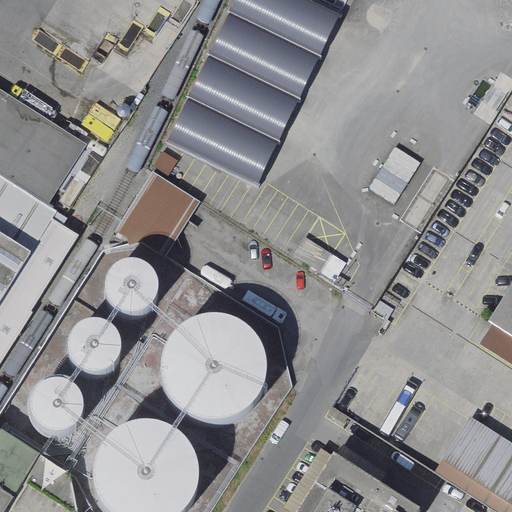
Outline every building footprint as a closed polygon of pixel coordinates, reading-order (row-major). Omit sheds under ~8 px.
[(0,0),(0,172),(55,207),(94,145),(0,86),(0,0)] [(312,0),(236,0),(167,143),(258,187),(278,145),(342,14),(312,0)] [(195,196),(208,175),(168,149),(154,170),(195,196)] [(0,324),(68,218),(0,175),(0,324)] [(124,221),(118,231),(127,237),(129,244),(130,246),(142,243),(165,257),(182,229),(198,203),(153,175),(124,221)] [(276,195),(251,217),(270,239),(295,217),(276,195)] [(157,305),(158,296),(157,287),(154,279),(148,273),(140,269),(131,268),(123,269),(115,273),(109,280),(106,287),(105,296),(107,305),(112,313),(119,318),(127,321),(136,321),(145,318),(152,312),(157,305)] [(511,286),(490,321),(494,323),(511,335),(511,286)] [(185,415),(201,423),(218,425),(235,421),(250,412),(261,400),(267,384),(269,367),(264,350),(255,336),(241,325),(225,319),(207,319),(190,325),(176,336),(166,351),(162,368),(164,386),(172,402),(185,415)] [(511,335),(494,323),(481,343),(511,362),(511,335)] [(121,363),(123,354),(122,345),(118,337),(112,331),(105,327),(96,326),(88,327),(80,331),(74,338),(70,345),(69,354),(72,363),(76,371),(84,376),(92,379),(101,379),(110,376),(117,370),(121,363)] [(82,421),(84,412),(83,404),(79,396),(73,390),(65,386),(57,384),(48,386),(40,390),(34,396),(31,404),(30,413),(32,422),(37,429),(44,435),(52,438),(61,438),(70,435),(77,429),(82,421)] [(511,511),(511,443),(470,417),(435,472),(497,511),(511,511)] [(102,511),(187,511),(188,511),(198,495),(201,476),(197,458),(188,441),(174,429),(156,422),(138,421),(121,426),(107,436),(96,450),(90,466),(90,484),(95,501),(102,511)] [(0,427),(0,511),(2,511),(41,454),(0,427)] [(290,511),(295,511),(332,455),(321,449),(284,509),(290,511)] [(295,511),(419,511),(423,508),(334,452),(332,455),(295,511)]
